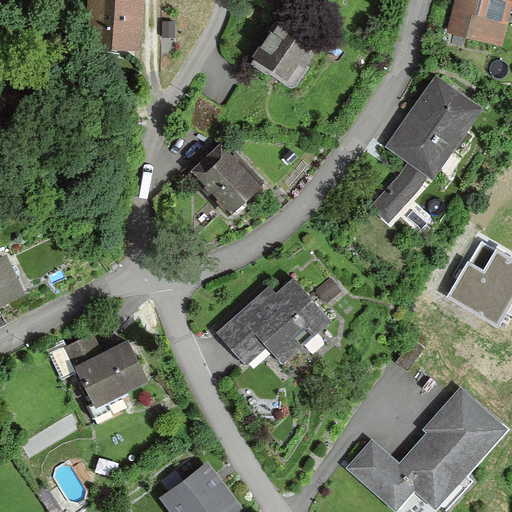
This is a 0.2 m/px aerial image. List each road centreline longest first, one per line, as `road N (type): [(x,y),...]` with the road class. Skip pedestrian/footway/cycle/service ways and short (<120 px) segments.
road 1 (residential): [(420,0),(406,62),(286,222),(146,275)]
road 2 (residential): [(146,275),(141,189),(149,138),(215,36),(227,0)]
road 3 (residential): [(146,275),(275,511)]
road 4 (residential): [(146,275),(0,346)]
